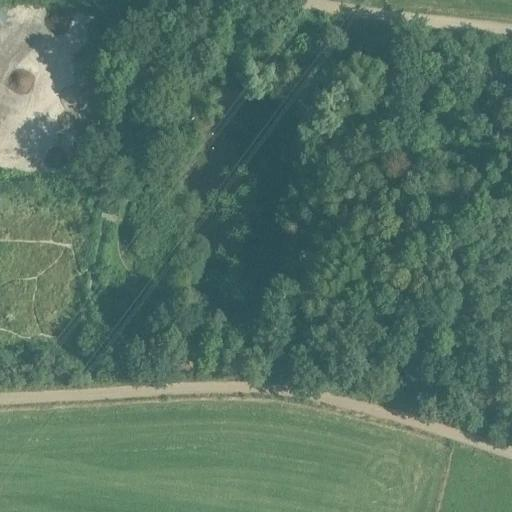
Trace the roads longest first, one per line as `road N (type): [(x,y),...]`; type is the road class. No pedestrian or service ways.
road 1 (track): [(144,392),(279,390),(511,452)]
road 2 (track): [(511,32),(244,0)]
road 3 (track): [(0,401),(144,392)]
